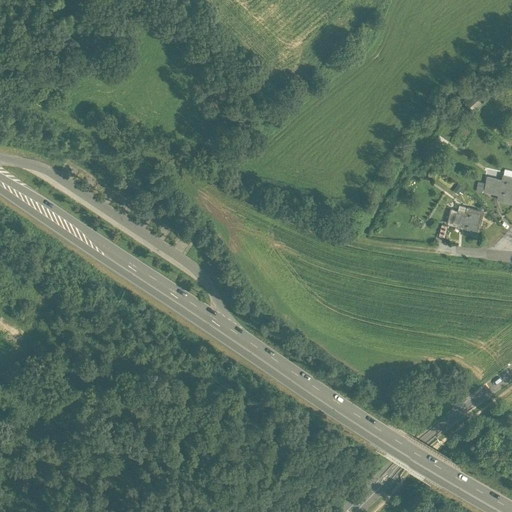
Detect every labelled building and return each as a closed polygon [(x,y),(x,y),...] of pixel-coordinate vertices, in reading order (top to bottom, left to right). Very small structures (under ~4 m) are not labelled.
[(465,104),(473,112),(482,104),(474,96),(465,104)] [(432,148),(437,152),(441,144),(436,141),(432,148)] [(511,176),(503,175),(502,183),(496,182),(494,190),(500,191),(498,199),(511,201),(511,176)] [(496,179),(488,177),(485,191),(493,193),(494,190),(496,182),(496,179)] [(466,189),(458,185),(454,192),(462,197),(466,189)] [(483,211),(467,208),(465,216),(459,214),(457,222),(463,223),(461,231),(478,235),(483,211)] [(460,211),(451,209),(448,223),(457,225),(457,222),(459,214),(460,211)] [(441,224),(439,235),(444,236),(447,226),(441,224)]
